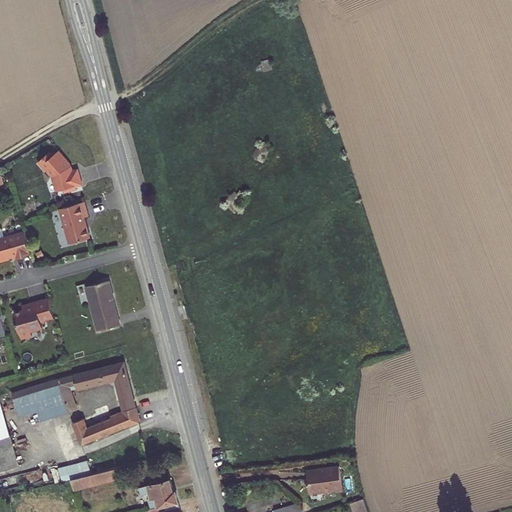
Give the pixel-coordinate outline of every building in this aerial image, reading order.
[(261,61),(263,71),(272,69),(270,59),(261,61)] [(255,155),(254,157),(263,162),(271,144),(263,141),(259,150),(256,148),(254,154),(255,155)] [(72,162),(60,149),(54,155),(51,152),(38,163),(52,177),(57,191),(63,189),(65,192),(78,189),(77,186),(83,185),(79,167),(74,168),(72,162)] [(223,201),(235,213),(239,208),(235,204),(245,194),(240,189),(237,192),(235,190),(223,201)] [(91,217),(88,202),(62,209),(71,244),(92,239),(86,218),(91,217)] [(19,257),(32,253),(26,230),(0,237),(0,259),(11,257),(11,256),(18,254),(19,257)] [(86,286),(98,330),(120,324),(108,280),(86,286)] [(52,317),(48,299),(31,303),(30,303),(29,304),(29,306),(29,307),(22,309),(13,311),(19,337),(30,334),(29,330),(41,327),(40,321),(52,317)] [(44,400),(49,418),(76,409),(69,386),(76,384),(77,387),(116,377),(121,399),(133,396),(124,362),(60,378),(39,385),(44,400)] [(12,393),(17,409),(44,400),(39,385),(12,393)] [(121,399),(124,408),(135,405),(133,396),(121,399)] [(0,469),(20,464),(0,397),(0,469)] [(73,422),(81,444),(139,421),(135,405),(124,408),(123,408),(124,411),(111,416),(108,408),(73,422)] [(88,460),(81,462),(84,475),(91,473),(88,460)] [(71,478),(84,475),(81,462),(59,467),(62,481),(71,478)] [(310,494),(343,489),(340,465),(318,468),(318,471),(307,472),(310,494)] [(71,478),(74,490),(118,479),(115,468),(91,473),(84,475),(71,478)] [(148,497),(151,508),(159,506),(178,501),(175,490),(173,491),(170,478),(139,487),(141,494),(150,492),(151,497),(148,497)] [(353,502),(356,511),(368,511),(364,498),(353,502)] [(181,511),(178,501),(159,506),(151,508),(152,511),(181,511)] [(247,511),(245,511),(301,511),(298,501),(274,510),(274,511),(247,511)]
